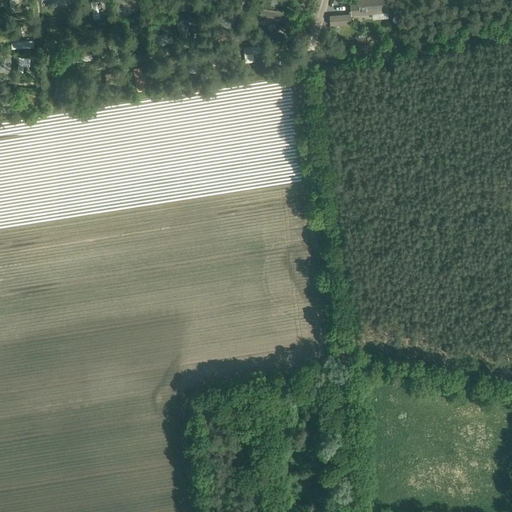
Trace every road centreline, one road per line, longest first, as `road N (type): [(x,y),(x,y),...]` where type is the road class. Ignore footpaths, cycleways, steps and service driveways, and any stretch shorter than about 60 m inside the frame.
road 1 (unclassified): [(352,511),(347,391),(309,53)]
road 2 (residential): [(304,0),(302,14),(278,28),(53,70),(42,85),(0,82)]
road 3 (track): [(309,53),(511,23)]
